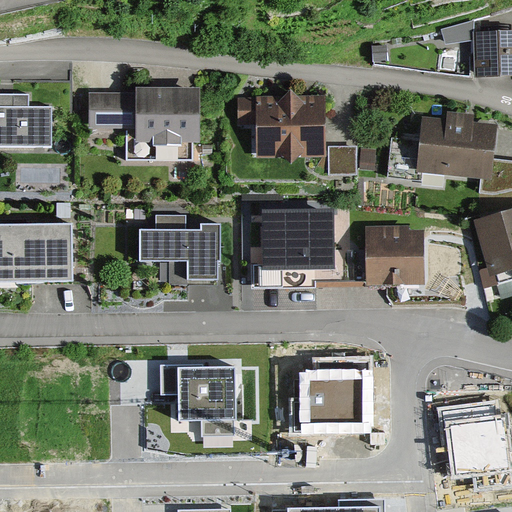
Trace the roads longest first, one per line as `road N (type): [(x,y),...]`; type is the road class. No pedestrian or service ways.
road 1 (residential): [(0,477),(392,466),(406,438),(405,324)]
road 2 (residential): [(511,104),(421,84),(166,57),(0,53)]
road 3 (residential): [(405,324),(0,325)]
